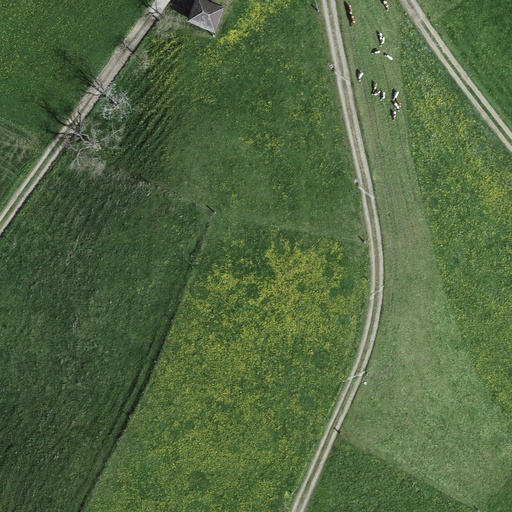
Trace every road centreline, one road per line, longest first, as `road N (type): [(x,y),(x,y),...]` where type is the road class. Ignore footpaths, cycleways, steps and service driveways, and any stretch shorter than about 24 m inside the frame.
road 1 (track): [(296,511),(356,374),(376,290),(373,232),(329,0)]
road 2 (track): [(162,0),(0,230)]
road 3 (track): [(407,0),(511,142)]
